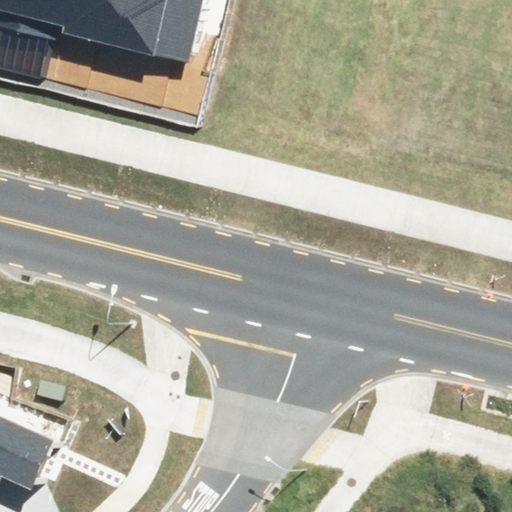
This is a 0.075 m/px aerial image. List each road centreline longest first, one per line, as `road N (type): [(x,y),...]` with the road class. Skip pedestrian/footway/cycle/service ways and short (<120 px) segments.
road 1 (tertiary): [(0,219),(314,296)]
road 2 (residential): [(211,511),(265,423),(314,296)]
road 3 (tertiary): [(314,296),(511,343)]
